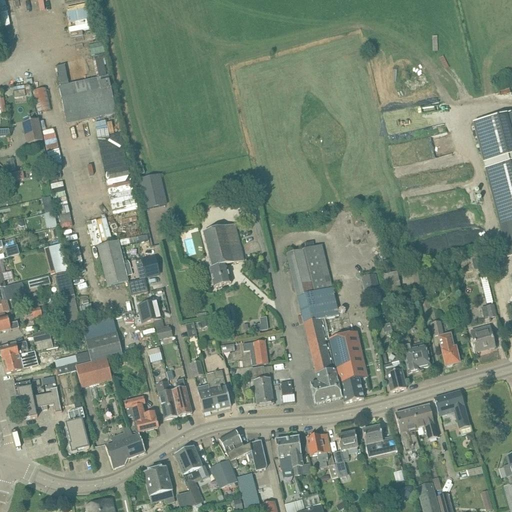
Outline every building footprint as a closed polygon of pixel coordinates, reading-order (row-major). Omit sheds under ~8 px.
[(0,29),(0,37),(3,51),(9,50),(11,48),(7,28),(0,29)] [(108,78),(59,88),(67,125),(116,114),(108,78)] [(32,92),(37,113),(51,110),(46,89),(32,92)] [(13,92),(14,100),(25,98),(24,91),(13,92)] [(511,114),(473,124),(508,257),(511,256),(511,114)] [(22,124),(27,145),(42,142),(38,120),(22,124)] [(0,138),(7,138),(10,135),(9,131),(0,130),(0,138)] [(58,149),(47,151),(50,166),(61,163),(58,149)] [(159,176),(139,180),(146,210),(166,205),(159,176)] [(209,270),(211,279),(214,289),(231,284),(226,266),(244,262),(241,252),(235,226),(203,234),(212,269),(209,270)] [(97,248),(107,287),(127,282),(126,277),(125,273),(123,266),(117,242),(97,248)] [(43,250),(50,276),(68,271),(62,245),(43,250)] [(323,246),(307,250),(315,287),(323,320),(340,316),(333,290),(323,246)] [(7,258),(12,256),(19,255),(17,247),(6,250),(7,258)] [(315,287),(307,250),(287,255),(318,383),(310,385),(314,405),(314,406),(316,406),(325,403),(325,404),(331,402),(341,400),(342,400),(328,341),(323,320),(315,287)] [(486,268),(483,257),(472,260),(474,270),(486,268)] [(155,258),(136,263),(140,281),(145,280),(160,276),(155,258)] [(129,264),(123,266),(125,273),(126,277),(132,276),(129,264)] [(383,276),(387,295),(401,292),(397,273),(383,276)] [(69,275),(55,278),(60,300),(74,296),(70,278),(69,275)] [(362,278),(366,295),(379,292),(376,275),(362,278)] [(486,278),(480,279),(486,305),(492,303),(486,278)] [(41,279),(27,282),(29,289),(43,286),(41,279)] [(140,281),(128,284),(131,297),(148,294),(145,280),(140,281)] [(5,288),(0,289),(0,314),(12,311),(9,301),(7,302),(6,301),(8,301),(7,299),(9,296),(12,293),(13,295),(23,292),(22,285),(11,288),(11,287),(5,288)] [(75,299),(58,302),(58,303),(59,309),(64,329),(81,325),(75,299)] [(58,303),(49,305),(51,311),(59,309),(58,303)] [(155,322),(161,321),(157,303),(138,307),(141,320),(136,321),(137,326),(142,325),(155,322)] [(481,309),(483,319),(488,318),(489,319),(496,318),(493,306),(481,309)] [(23,313),(25,321),(42,316),(40,308),(23,313)] [(0,318),(0,332),(2,332),(3,333),(19,329),(17,323),(9,325),(7,317),(0,318)] [(266,319),(260,319),(261,332),(268,331),(266,319)] [(161,321),(155,322),(159,341),(172,338),(169,326),(163,328),(161,321)] [(442,352),(446,367),(459,364),(455,349),(453,349),(450,336),(444,338),(440,323),(430,325),(433,338),(439,336),(439,339),(442,352)] [(193,324),(187,325),(191,338),(196,337),(193,324)] [(489,328),(471,333),(476,351),(487,348),(487,350),(495,348),(489,328)] [(54,331),(32,336),(34,343),(50,339),(50,336),(55,335),(54,331)] [(91,364),(106,360),(122,356),(117,334),(101,338),(86,342),(91,364)] [(356,334),(348,336),(328,341),(342,400),(343,400),(344,405),(364,400),(359,380),(367,378),(356,334)] [(406,364),(409,374),(419,372),(418,368),(421,368),(421,369),(423,369),(424,369),(428,368),(429,367),(430,367),(428,357),(426,348),(424,348),(423,344),(411,346),(409,341),(400,343),(402,356),(404,355),(406,364)] [(256,366),(256,367),(268,365),(265,342),(242,346),(244,353),(250,352),(252,366),(256,366)] [(0,349),(0,353),(2,361),(24,356),(23,352),(28,351),(26,343),(16,345),(15,343),(6,346),(7,348),(0,349)] [(220,347),(221,354),(234,352),(234,345),(220,347)] [(147,351),(148,357),(156,355),(160,354),(159,348),(147,351)] [(24,356),(2,361),(6,375),(33,368),(33,367),(38,366),(34,353),(24,356)] [(56,368),(74,363),(76,363),(77,367),(82,366),(80,357),(76,358),(76,356),(54,362),(56,368)] [(106,360),(91,364),(76,368),(81,389),(102,384),(112,382),(106,360)] [(74,363),(56,368),(58,377),(76,372),(74,363)] [(190,365),(193,379),(203,376),(200,363),(190,365)] [(385,367),(391,393),(406,390),(399,364),(385,367)] [(255,398),(257,408),(273,405),(270,379),(269,374),(273,373),(272,367),(264,369),(263,368),(251,370),(255,398)] [(290,381),(288,368),(285,368),(282,368),(284,382),(290,381)] [(221,372),(206,376),(208,386),(209,389),(210,392),(209,392),(209,394),(210,394),(211,398),(213,397),(216,412),(230,408),(228,399),(221,372)] [(54,378),(42,380),(44,386),(56,384),(54,378)] [(177,390),(170,392),(176,419),(192,415),(183,381),(176,383),(177,390)] [(176,419),(170,392),(168,385),(167,383),(156,385),(158,393),(164,421),(176,419)] [(291,383),(281,384),(283,404),(295,403),(294,396),(293,396),(291,383)] [(18,393),(23,423),(36,421),(35,411),(42,409),(42,412),(48,411),(47,408),(54,407),(55,414),(55,416),(61,414),(61,413),(59,403),(58,398),(57,391),(57,390),(50,392),(50,393),(51,395),(32,399),(31,392),(30,384),(13,387),(15,394),(17,393),(17,394),(18,393)] [(208,386),(197,388),(198,394),(203,415),(216,412),(213,397),(211,398),(210,394),(209,394),(209,392),(210,392),(209,389),(208,386)] [(460,393),(434,400),(435,405),(437,410),(439,418),(454,414),(459,431),(469,428),(462,402),(460,393)] [(141,406),(145,406),(143,399),(124,403),(128,419),(133,418),(136,434),(138,433),(139,434),(158,429),(156,420),(155,420),(154,414),(144,416),(141,406)] [(429,406),(412,411),(417,430),(424,429),(428,442),(437,439),(429,406)] [(69,445),(69,448),(67,448),(69,455),(77,453),(77,452),(89,449),(87,439),(82,420),(85,420),(82,410),(77,411),(67,414),(70,424),(65,425),(70,445),(69,445)] [(417,430),(412,411),(395,415),(405,455),(420,451),(415,434),(410,435),(409,433),(417,430)] [(113,445),(105,448),(113,470),(125,466),(128,460),(145,454),(138,436),(133,438),(129,428),(123,430),(125,434),(111,439),(113,445)] [(366,447),(368,459),(396,453),(394,440),(387,441),(387,439),(382,440),(379,428),(362,431),(366,447)] [(235,460),(251,453),(249,445),(243,448),(235,432),(218,441),(225,452),(231,463),(233,469),(238,467),(235,460)] [(349,460),(347,452),(358,449),(354,433),(337,437),(341,452),(333,454),(336,465),(344,463),(343,461),(349,460)] [(307,439),(309,449),(311,458),(317,457),(320,470),(328,468),(331,479),(337,478),(336,471),(335,467),(333,467),(327,436),(307,439)] [(291,458),(293,469),(294,478),(301,477),(300,468),(303,468),(300,448),(299,438),(288,439),(291,458)] [(293,471),(293,469),(291,458),(288,439),(275,441),(278,460),(279,459),(281,472),(293,471)] [(251,453),(255,472),(265,470),(266,468),(260,442),(249,445),(251,453)] [(174,456),(178,465),(190,496),(195,506),(203,503),(195,484),(209,478),(205,467),(202,468),(193,448),(174,456)] [(509,485),(503,487),(509,511),(511,511),(511,455),(506,457),(509,466),(504,467),(507,478),(509,485)] [(211,469),(220,490),(237,483),(232,471),(228,462),(211,469)] [(146,484),(151,505),(166,501),(167,505),(175,503),(166,468),(143,474),(146,484)] [(415,489),(421,511),(439,511),(432,484),(415,489)] [(255,486),(241,489),(245,510),(259,506),(260,506),(255,486)] [(487,494),(480,495),(484,511),(491,511),(492,511),(487,494)] [(437,498),(440,511),(452,511),(448,495),(446,496),(437,498)] [(188,509),(195,507),(195,506),(190,496),(178,500),(182,510),(188,509)] [(318,496),(304,500),(307,511),(321,507),(318,496)] [(234,502),(236,511),(243,510),(241,500),(234,502)] [(86,511),(113,511),(111,501),(86,507),(86,511)] [(284,506),(285,511),(302,511),(304,511),(304,510),(302,502),(302,501),(284,506)] [(260,506),(259,506),(260,511),(276,511),(274,503),(260,506)]
